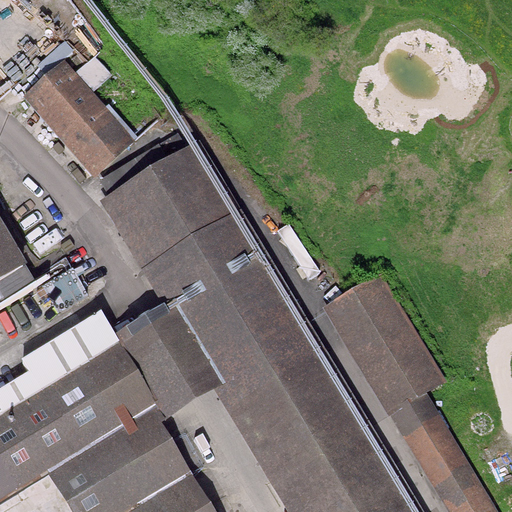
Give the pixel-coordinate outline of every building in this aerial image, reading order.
[(135,142),(64,61),(22,97),(94,178),(135,142)] [(213,389),(286,511),(421,511),(201,140),(187,148),(179,134),(101,180),(110,195),(101,200),(162,303),(213,389)] [(0,300),(36,279),(26,263),(28,262),(0,215),(0,300)] [(381,272),(323,307),(389,414),(426,391),(446,379),(381,272)] [(213,389),(162,303),(112,334),(116,341),(96,354),(173,481),(193,468),(165,420),(213,389)] [(219,511),(193,468),(173,481),(96,354),(116,341),(112,334),(100,315),(25,360),(32,371),(0,390),(0,503),(47,475),(69,511),(219,511)] [(499,511),(426,391),(389,414),(448,511),(499,511)]
